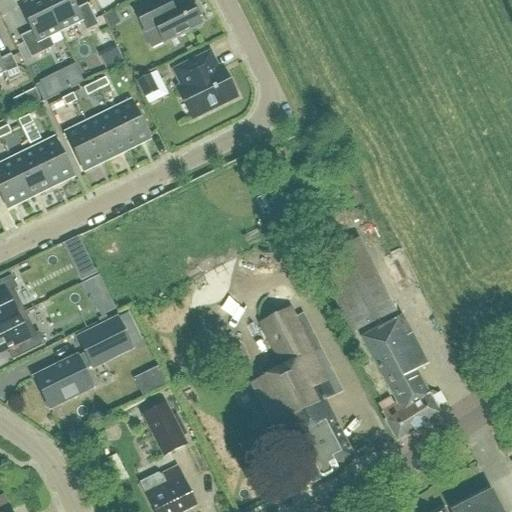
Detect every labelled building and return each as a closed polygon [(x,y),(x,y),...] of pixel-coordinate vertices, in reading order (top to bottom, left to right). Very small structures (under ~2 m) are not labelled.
[(59,32),(42,0),(28,0),(18,5),(31,32),(20,37),(31,60),(53,48),(48,38),(59,32)] [(42,0),(59,32),(80,22),(85,33),(98,27),(87,5),(76,10),(70,0),(42,0)] [(89,0),(97,14),(115,4),(112,0),(89,0)] [(163,44),(201,26),(197,19),(201,17),(195,5),(192,7),(188,1),(167,12),(161,0),(156,0),(133,12),(145,35),(156,29),(163,44)] [(0,74),(3,73),(8,84),(21,77),(10,55),(0,60),(0,74)] [(182,88),(177,90),(192,120),(236,98),(224,74),(219,76),(209,55),(175,72),(182,88)] [(38,83),(47,100),(83,83),(74,65),(38,83)] [(155,73),(136,82),(144,99),(163,89),(155,73)] [(105,79),(94,84),(97,91),(108,86),(105,79)] [(94,84),(83,89),(86,96),(97,91),(94,84)] [(12,101),(18,113),(40,103),(34,91),(12,101)] [(72,95),(62,100),(65,107),(76,102),(72,95)] [(108,113),(126,151),(149,140),(131,102),(108,113)] [(86,124),(105,162),(126,151),(108,113),(86,124)] [(29,116),(18,121),(21,128),(32,123),(29,116)] [(105,162),(86,124),(64,135),(83,173),(105,162)] [(7,127),(0,130),(0,138),(10,134),(7,127)] [(32,151),(50,189),(73,178),(54,140),(32,151)] [(10,161),(29,199),(50,189),(32,151),(10,161)] [(29,199),(10,161),(0,165),(0,196),(7,210),(29,199)] [(218,185),(187,201),(206,240),(237,225),(218,185)] [(157,215),(155,212),(154,212),(175,255),(206,240),(187,201),(157,215)] [(173,252),(174,255),(175,255),(154,212),(124,227),(143,266),(173,252)] [(111,282),(143,266),(124,227),(92,242),(111,282)] [(358,241),(344,248),(338,235),(318,246),(324,258),(315,262),(351,335),(394,313),(358,241)] [(17,289),(11,277),(0,282),(0,324),(24,313),(13,291),(17,289)] [(329,471),(353,459),(324,402),(342,393),(302,315),(294,319),(289,309),(260,324),(283,369),(251,385),(282,445),(290,441),(293,448),(286,452),(294,467),(291,471),(296,482),(301,482),(308,478),(312,485),(331,475),(329,471)] [(38,333),(35,335),(24,313),(0,324),(0,353),(11,348),(16,359),(44,345),(38,333)] [(385,422),(396,443),(440,416),(415,372),(427,366),(402,317),(361,339),(397,404),(381,413),(386,422),(385,422)] [(116,320),(77,339),(92,369),(131,350),(116,320)] [(256,374),(245,351),(242,352),(231,330),(218,336),(229,359),(228,360),(239,382),(256,374)] [(49,411),(92,390),(76,358),(33,379),(49,411)] [(158,368),(133,380),(142,398),(167,386),(158,368)] [(163,458),(186,446),(165,405),(142,417),(163,458)] [(96,437),(119,485),(128,480),(105,432),(96,437)] [(186,511),(196,507),(180,475),(176,467),(161,475),(158,473),(139,484),(144,493),(153,511),(186,511)] [(499,511),(498,508),(497,508),(490,494),(454,511),(499,511)] [(11,511),(4,498),(0,499),(0,511),(11,511)]
